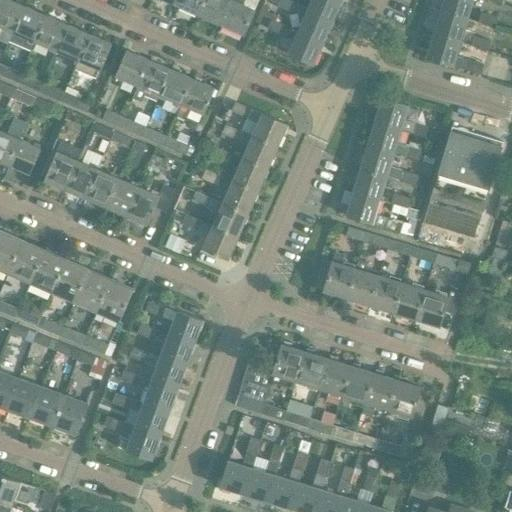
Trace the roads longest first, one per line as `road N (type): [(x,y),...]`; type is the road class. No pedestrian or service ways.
road 1 (residential): [(331,109),(81,0)]
road 2 (residential): [(0,197),(247,304)]
road 3 (residential): [(170,511),(247,304)]
road 4 (residential): [(247,304),(331,109)]
road 5 (residential): [(442,362),(247,304)]
road 6 (residential): [(0,444),(139,493),(163,511)]
road 7 (residential): [(511,108),(353,58)]
